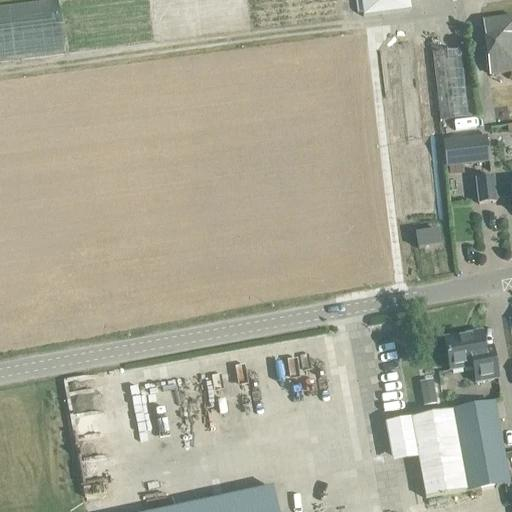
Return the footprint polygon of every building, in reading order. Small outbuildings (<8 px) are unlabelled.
[(156,0),(160,39),(250,31),(246,0),(156,0)] [(354,0),(357,14),(362,13),(362,18),(410,11),(411,11),(411,10),(409,0),(354,0)] [(511,17),(482,22),(489,76),(511,72),(511,17)] [(460,51),(432,54),(439,122),(468,119),(460,51)] [(445,168),(470,165),(489,163),(486,138),(442,143),(445,168)] [(511,183),(509,183),(509,187),(493,189),(492,179),(475,181),(478,206),(495,204),(495,200),(506,199),(506,198),(510,197),(511,212),(511,183)] [(438,231),(415,235),(418,250),(440,246),(438,231)] [(443,340),(449,372),(472,368),(475,385),(497,380),(491,348),(484,349),(481,333),(443,340)] [(423,408),(437,405),(433,386),(420,389),(423,408)] [(508,485),(494,405),(494,404),(452,412),(385,424),(391,457),(416,452),(425,500),(467,492),(508,485)] [(277,511),(272,490),(226,500),(168,511),(277,511)]
